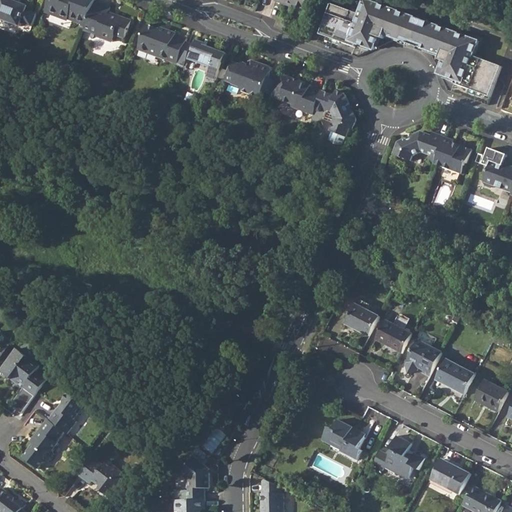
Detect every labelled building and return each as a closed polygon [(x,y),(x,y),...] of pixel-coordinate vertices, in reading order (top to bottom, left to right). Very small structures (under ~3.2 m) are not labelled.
[(38,14),(27,10),(29,6),(11,0),(2,0),(2,1),(0,0),(0,19),(4,21),(5,24),(10,26),(13,24),(21,27),(22,23),(33,27),(38,14)] [(82,26),(86,27),(96,2),(96,0),(50,0),(47,10),(70,18),(70,17),(83,22),(82,26)] [(288,2),(307,9),(309,0),(276,0),(276,1),(287,5),(288,2)] [(332,4),(321,35),(357,48),(358,45),(373,50),(378,49),(396,39),(418,47),(430,52),(440,71),(442,76),(457,81),(456,84),(491,97),(502,67),(474,56),(480,41),(418,19),(367,0),(365,0),(360,15),(332,4)] [(100,37),(113,42),(116,35),(126,39),(133,21),(122,17),(121,19),(109,14),(111,7),(96,2),(86,27),(85,29),(98,34),(100,37)] [(159,58),(169,61),(171,57),(180,61),(187,42),(188,39),(168,30),(167,32),(148,25),(140,49),(160,56),(159,58)] [(180,61),(179,65),(188,68),(191,60),(213,68),(209,78),(218,81),(219,78),(222,68),(228,54),(205,45),(206,43),(197,40),(195,45),(187,42),(180,61)] [(226,81),(234,84),(234,85),(242,88),(243,91),(260,98),(263,96),(264,92),(274,96),(274,94),(279,81),(270,77),(273,70),(271,67),(255,61),(253,66),(250,68),(248,64),(245,63),(241,65),(233,62),(229,71),(226,81)] [(219,78),(226,81),(229,71),(222,68),(219,78)] [(292,107),(314,115),(323,92),(311,87),(311,85),(282,75),(279,81),(274,94),(283,97),(282,100),(293,105),(292,107)] [(333,112),(336,119),(332,132),(333,132),(330,141),(336,145),(344,146),(346,140),(344,139),(345,137),(347,137),(348,138),(353,126),(355,127),(358,121),(354,112),(351,111),(349,107),(350,103),(346,95),(337,92),(335,96),(323,92),(314,115),(312,121),(318,123),(323,120),(326,114),(330,111),(333,112)] [(432,163),(436,165),(446,138),(433,133),(432,136),(422,132),(414,136),(413,139),(410,140),(406,139),(399,143),(394,155),(412,162),(413,157),(422,152),(431,156),(430,160),(432,163)] [(446,138),(436,165),(463,174),(467,164),(468,164),(473,150),(454,143),(455,141),(446,138)] [(511,192),(511,166),(508,165),(510,162),(506,160),(508,155),(490,149),(484,165),(490,167),(484,183),(486,186),(492,188),(495,187),(511,192)] [(446,219),(455,222),(458,215),(449,211),(446,219)] [(379,281),(390,287),(393,281),(382,275),(379,281)] [(346,324),(370,337),(380,316),(368,310),(371,305),(359,299),(346,324)] [(413,334),(387,320),(376,340),(403,354),(413,334)] [(494,342),(504,347),(505,345),(510,347),(511,343),(511,342),(497,335),(494,342)] [(0,361),(11,347),(0,338),(0,361)] [(431,376),(443,353),(418,340),(406,364),(409,373),(418,370),(420,367),(425,370),(423,373),(431,376)] [(23,414),(36,397),(49,380),(38,372),(42,366),(18,349),(2,371),(13,379),(15,377),(20,380),(27,386),(12,406),(23,414)] [(437,380),(466,395),(476,375),(448,360),(437,380)] [(476,400),(499,412),(510,392),(486,380),(476,400)] [(76,420),(87,406),(70,393),(64,401),(65,404),(60,409),(59,408),(50,420),(66,432),(69,434),(79,422),(76,420)] [(52,462),(55,457),(55,455),(53,453),(60,444),(59,442),(66,432),(50,420),(49,419),(32,441),(35,443),(24,457),(40,470),(47,460),(50,462),(52,462)] [(342,452),(359,460),(364,451),(360,449),(366,438),(353,431),(355,427),(340,420),(335,430),(330,427),(325,437),(345,447),(342,452)] [(420,471),(426,459),(415,453),(413,457),(408,454),(413,444),(398,436),(391,450),(394,451),(392,456),(382,450),(375,465),(385,470),(387,466),(409,478),(415,468),(420,471)] [(206,500),(206,489),(211,489),(211,469),(196,457),(181,473),(189,480),(190,500),(206,500)] [(105,493),(116,501),(132,479),(109,461),(105,467),(94,458),(81,475),(93,484),(95,481),(101,486),(107,490),(105,493)] [(432,480),(461,495),(472,474),(443,459),(432,480)] [(262,511),(284,511),(285,493),(282,493),(282,488),(266,479),(264,481),(264,494),(262,494),(262,511)] [(497,511),(503,502),(474,486),(464,505),(475,511),(497,511)] [(26,511),(24,510),(27,505),(21,500),(18,504),(15,502),(15,497),(4,489),(0,493),(0,511),(26,511)] [(206,510),(206,500),(190,500),(177,500),(177,511),(180,511),(202,511),(202,510),(206,510)]
